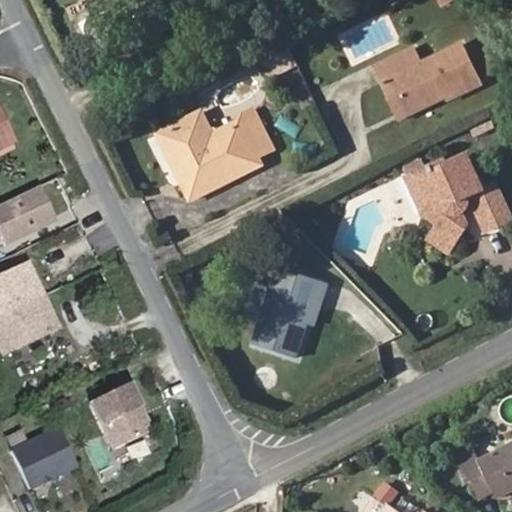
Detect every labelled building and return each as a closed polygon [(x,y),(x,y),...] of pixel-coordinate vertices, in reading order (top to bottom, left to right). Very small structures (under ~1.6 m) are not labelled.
[(403,72),(418,109),(482,79),(460,38),(423,56),(416,42),(379,62),(388,80),(403,72)] [(291,49),(260,60),(266,79),(298,68),(291,49)] [(405,116),(418,109),(403,72),(388,80),(405,116)] [(0,151),(17,144),(0,106),(0,151)] [(197,118),(186,123),(199,147),(209,142),(197,118)] [(199,147),(186,123),(159,135),(193,198),(246,173),(243,169),(259,160),(241,127),(209,142),(199,147)] [(437,206),(426,220),(443,226),(440,238),(464,243),(470,214),(466,212),(465,209),(474,210),(480,200),(497,231),(511,222),(511,201),(502,184),(489,190),(473,160),(450,171),(446,164),(420,177),(437,206)] [(407,184),(426,220),(437,206),(420,177),(407,184)] [(0,204),(0,247),(57,220),(40,185),(0,204)] [(0,275),(0,311),(45,290),(31,260),(0,275)] [(328,279),(280,263),(255,339),(296,354),(308,319),(317,292),(323,294),(328,279)] [(45,290),(0,311),(0,342),(6,355),(63,326),(46,292),(45,290)] [(317,292),(308,319),(314,321),(323,294),(317,292)] [(90,398),(108,450),(153,435),(136,383),(90,398)] [(29,491),(78,469),(59,426),(10,448),(29,491)] [(496,494),(500,501),(511,494),(511,446),(481,464),(476,456),(460,464),(480,502),(496,494)] [(390,505),(400,491),(384,480),(375,494),(390,505)] [(393,511),(375,499),(367,511),(393,511)]
